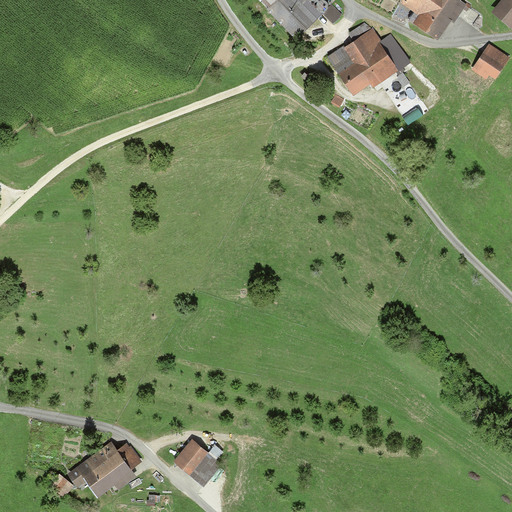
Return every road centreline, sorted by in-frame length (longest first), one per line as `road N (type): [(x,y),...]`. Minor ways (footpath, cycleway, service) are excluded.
road 1 (unclassified): [(511,297),(368,143),(275,70),(220,0)]
road 2 (track): [(356,10),(312,54),(104,142),(11,204)]
road 3 (track): [(0,406),(127,436),(209,511)]
road 4 (unclassified): [(511,35),(428,42),(344,0)]
